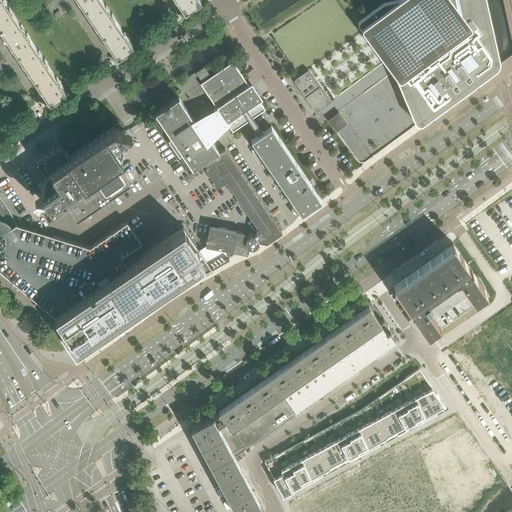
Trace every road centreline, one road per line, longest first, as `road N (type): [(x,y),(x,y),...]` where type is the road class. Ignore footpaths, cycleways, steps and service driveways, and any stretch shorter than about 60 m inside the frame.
road 1 (secondary): [(511,92),(66,418)]
road 2 (secondary): [(174,394),(511,148)]
road 3 (residential): [(0,157),(222,5)]
road 4 (residential): [(276,511),(256,466),(262,447),(416,342)]
road 5 (residential): [(174,394),(212,392),(372,279)]
road 6 (residential): [(341,180),(222,5)]
road 7 (residential): [(416,342),(511,478)]
